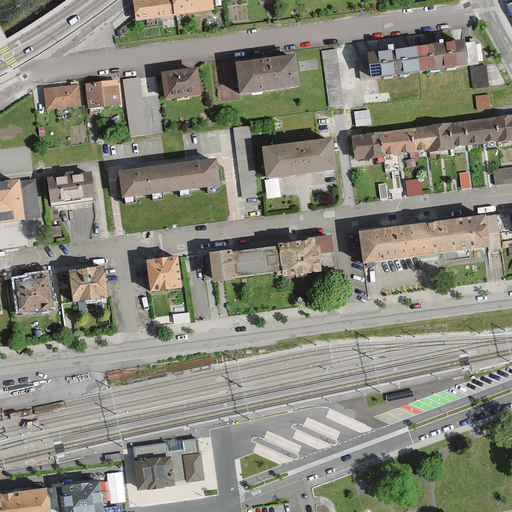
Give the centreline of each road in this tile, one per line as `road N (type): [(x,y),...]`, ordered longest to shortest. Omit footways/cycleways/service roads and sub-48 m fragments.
road 1 (residential): [(511,299),(0,369)]
road 2 (residential): [(0,262),(511,198)]
road 3 (residential): [(56,67),(486,12)]
road 4 (residential): [(0,479),(117,458),(131,511)]
road 5 (residential): [(511,383),(371,443)]
road 6 (residential): [(371,443),(511,397)]
